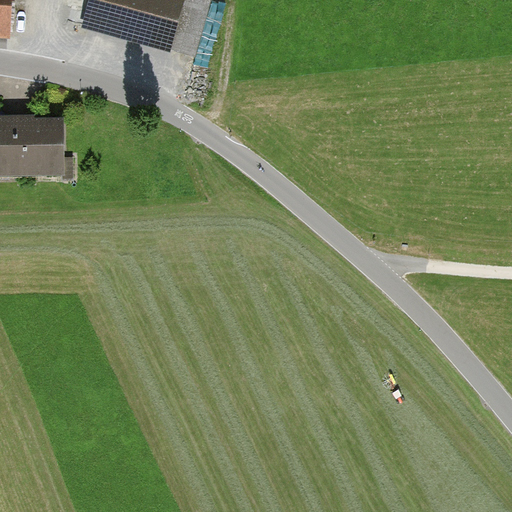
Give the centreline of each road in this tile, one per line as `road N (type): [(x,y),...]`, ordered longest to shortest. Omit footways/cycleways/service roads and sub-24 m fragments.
road 1 (unclassified): [(0,62),(88,80),(205,133),(379,272),(511,416)]
road 2 (track): [(231,0),(228,59),(205,133)]
road 3 (track): [(379,272),(387,264),(511,273)]
